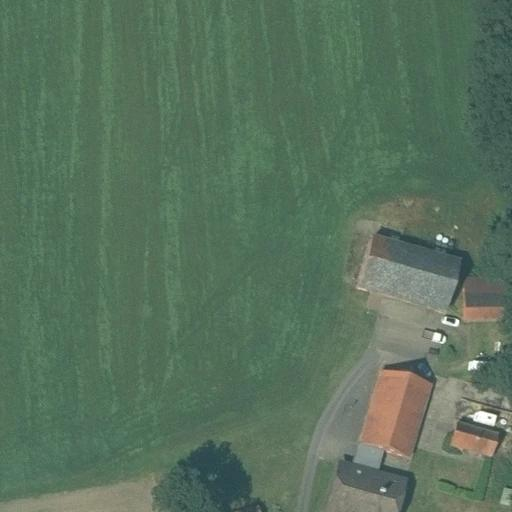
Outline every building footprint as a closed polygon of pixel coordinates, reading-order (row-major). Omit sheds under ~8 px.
[(461,262),(367,234),(352,287),(446,314),(461,262)] [(511,276),(461,278),(462,322),(511,320),(511,276)] [(349,469),(373,476),(380,452),(406,459),(427,386),(379,372),(358,446),(355,445),(349,469)] [(461,419),(453,444),(496,459),(505,434),(461,419)] [(373,476),(349,469),(338,466),(324,511),(393,511),(401,484),(373,476)]
